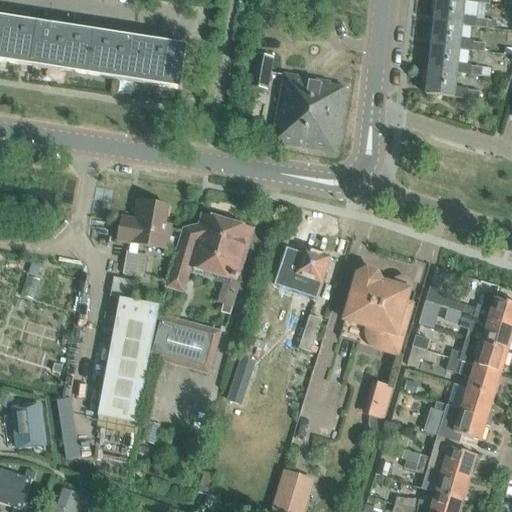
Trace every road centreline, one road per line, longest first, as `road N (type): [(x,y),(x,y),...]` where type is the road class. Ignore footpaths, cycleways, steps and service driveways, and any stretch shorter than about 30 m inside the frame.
road 1 (tertiary): [(360,175),(318,184),(0,131)]
road 2 (residential): [(511,241),(408,205),(360,175)]
road 3 (residential): [(511,150),(372,114)]
road 4 (residential): [(0,0),(123,17)]
